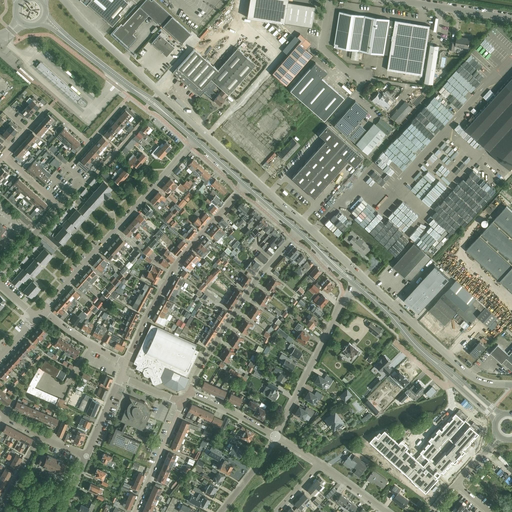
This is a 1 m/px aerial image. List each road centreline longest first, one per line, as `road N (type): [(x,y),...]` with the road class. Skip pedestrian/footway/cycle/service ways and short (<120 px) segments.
road 1 (unclassified): [(511,385),(469,376),(63,0)]
road 2 (residential): [(42,309),(195,140)]
road 3 (residential): [(125,363),(179,259),(245,184)]
road 4 (residential): [(188,392),(252,285),(299,231)]
road 5 (secondary): [(195,140),(43,18)]
road 6 (secondary): [(498,418),(358,285)]
road 7 (residential): [(2,156),(47,107),(88,142),(122,102)]
road 8 (residential): [(274,436),(358,285)]
road 9 (unknown): [(209,139),(278,56),(278,35),(258,19)]
road 10 (residential): [(132,511),(182,402)]
road 11 (unclassified): [(511,19),(393,0)]
